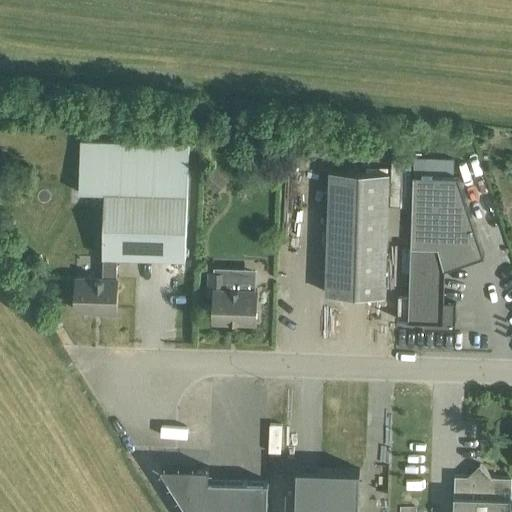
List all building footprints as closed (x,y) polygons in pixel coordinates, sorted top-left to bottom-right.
[(189,143),(81,139),(80,191),(105,191),(103,277),(76,276),(75,308),(93,309),(93,311),(117,312),(118,277),(117,277),(118,256),(186,258),(189,143)] [(401,157),(392,157),(391,205),(400,206),(401,157)] [(327,291),(386,293),(390,171),(331,169),(327,291)] [(483,252),(458,175),(414,173),(409,318),(425,318),(425,326),(455,327),(456,302),(444,301),(445,266),(483,252)] [(258,288),(256,288),(257,266),(214,264),(214,271),(210,271),(210,294),(215,294),(214,319),(257,320),(258,288)] [(191,452),(175,451),(175,462),(190,463),(191,452)] [(511,511),(511,506),(511,474),(492,474),(481,462),(475,467),(475,474),(455,473),(453,511),(511,511)] [(163,464),(162,466),(191,511),(267,511),(269,480),(209,478),(210,465),(163,464)] [(297,466),(295,511),(359,511),(361,468),(297,466)]
